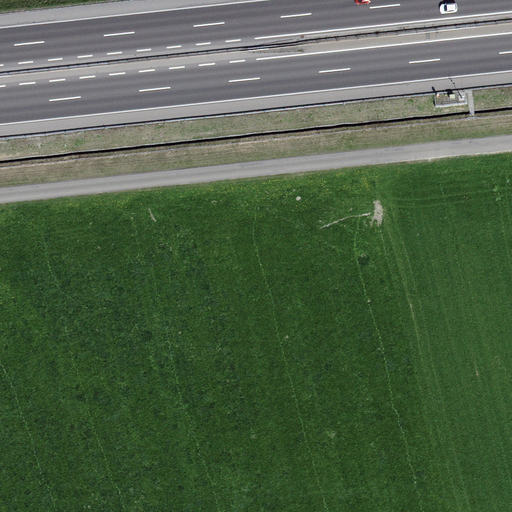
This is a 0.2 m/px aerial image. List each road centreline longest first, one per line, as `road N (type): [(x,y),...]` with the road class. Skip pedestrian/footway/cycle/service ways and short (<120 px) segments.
road 1 (track): [(511,141),(0,194)]
road 2 (motorway): [(0,106),(511,53)]
road 3 (motorway): [(444,0),(0,46)]
